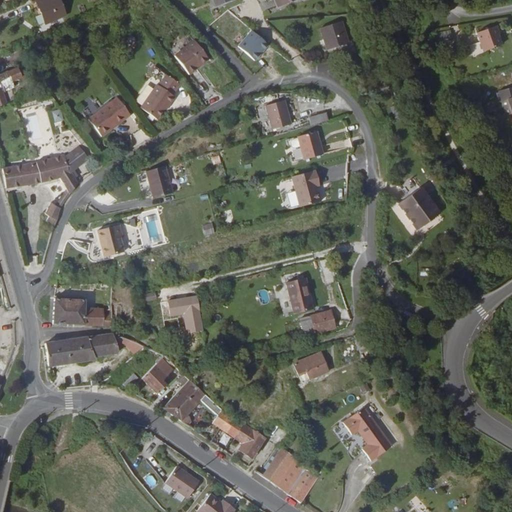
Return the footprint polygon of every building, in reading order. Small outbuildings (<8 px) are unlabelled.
[(68,14),(62,0),(37,0),(47,23),(68,14)] [(351,45),(347,23),(325,27),(330,50),(351,45)] [(503,46),(497,28),(479,35),(486,53),(503,46)] [(238,48),(257,62),(271,43),(252,29),(238,48)] [(212,56),(197,38),(178,55),(193,73),(212,56)] [(471,54),(482,54),(481,43),(471,44),(471,54)] [(12,70),(0,74),(0,85),(30,73),(24,59),(10,65),(12,70)] [(160,120),(168,108),(171,104),(173,104),(178,97),(175,95),(182,84),(170,75),(162,86),(160,85),(144,109),(160,120)] [(0,89),(0,106),(8,104),(6,88),(0,89)] [(103,136),(113,129),(112,127),(118,123),(120,125),(133,115),(121,97),(90,119),(103,136)] [(284,126),(278,102),(258,106),(264,131),(284,126)] [(396,105),(391,107),(396,118),(401,116),(396,105)] [(63,109),(53,110),(54,122),(64,121),(63,109)] [(304,128),(325,122),(323,115),(301,120),(304,128)] [(296,137),(297,139),(300,152),(302,159),(322,155),(316,131),(296,137)] [(300,152),(297,139),(290,140),(289,143),(291,152),(294,154),(300,152)] [(72,159),(68,161),(66,155),(50,159),(24,165),(4,169),(8,188),(61,177),(68,188),(70,192),(76,185),(71,174),(71,173),(91,163),(84,149),(71,156),(72,159)] [(220,155),(211,157),(212,165),(221,163),(220,155)] [(172,193),(164,167),(145,173),(152,199),(172,193)] [(79,177),(81,183),(93,179),(91,173),(79,177)] [(319,189),(314,173),(290,180),(297,210),(319,205),(316,189),(319,189)] [(65,201),(70,192),(68,188),(61,199),(65,201)] [(45,214),(58,219),(61,207),(65,201),(61,199),(48,195),(45,202),(48,203),(45,214)] [(436,255),(458,240),(440,213),(418,228),(436,255)] [(54,226),(57,220),(48,216),(45,222),(54,226)] [(205,236),(217,232),(214,223),(203,226),(205,236)] [(96,230),(100,243),(102,243),(103,248),(101,248),(103,256),(122,252),(119,238),(121,235),(118,225),(96,230)] [(329,284),(339,282),(332,262),(335,256),(324,259),(329,284)] [(311,310),(304,278),(285,283),(291,315),(311,310)] [(85,299),(55,297),(55,305),(54,322),(112,326),(113,324),(113,309),(88,307),(85,307),(85,299)] [(190,332),(204,330),(199,298),(174,302),(175,312),(187,311),(190,332)] [(335,328),(332,312),(297,320),(301,336),(335,328)] [(372,349),(368,331),(355,335),(360,353),(372,349)] [(47,344),(50,368),(97,360),(97,357),(121,353),(116,339),(115,335),(47,344)] [(168,358),(150,350),(145,361),(155,365),(157,363),(160,365),(166,360),(168,358)] [(327,371),(321,353),(292,361),(296,372),(305,370),(307,377),(327,371)] [(166,360),(160,365),(143,381),(161,397),(170,387),(165,382),(176,369),(166,360)] [(131,390),(145,378),(133,365),(119,378),(131,390)] [(193,381),(165,410),(184,422),(203,403),(220,420),(215,429),(223,433),(235,419),(222,410),(193,381)] [(392,446),(364,407),(341,423),(350,436),(357,431),(366,444),(359,449),(368,463),(392,446)] [(266,440),(235,419),(223,433),(247,446),(244,452),(255,458),(266,440)] [(295,433),(286,428),(278,422),(267,437),(281,447),(282,445),(285,447),(295,433)] [(304,506),(322,476),(284,449),(265,479),(304,506)] [(178,468),(167,485),(189,500),(201,483),(178,468)] [(223,505),(212,497),(199,511),(236,511),(225,502),(223,505)]
